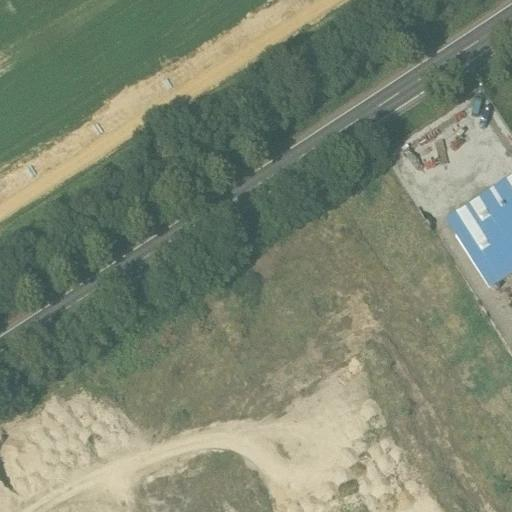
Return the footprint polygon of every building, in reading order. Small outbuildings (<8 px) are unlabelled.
[(511,189),(471,216),(473,220),(455,232),(458,236),(455,237),(489,289),(511,274),(511,189)] [(291,335),(323,319),(306,283),(273,299),(291,335)] [(463,411),(511,381),(511,364),(497,340),(470,356),(446,316),(416,334),(463,411)] [(381,357),(254,429),(301,511),(448,511),(391,412),(408,403),(381,357)] [(177,511),(169,496),(140,511),(177,511)]
